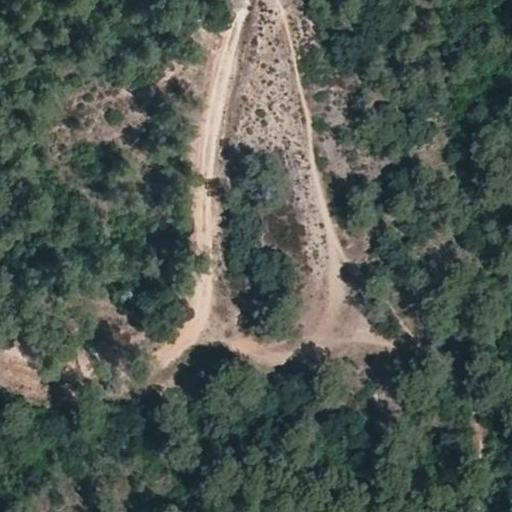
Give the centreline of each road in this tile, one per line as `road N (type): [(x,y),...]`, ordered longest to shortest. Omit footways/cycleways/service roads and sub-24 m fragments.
road 1 (track): [(196,335),(209,249),(211,144),(237,0)]
road 2 (track): [(0,355),(66,368),(153,360),(196,335)]
